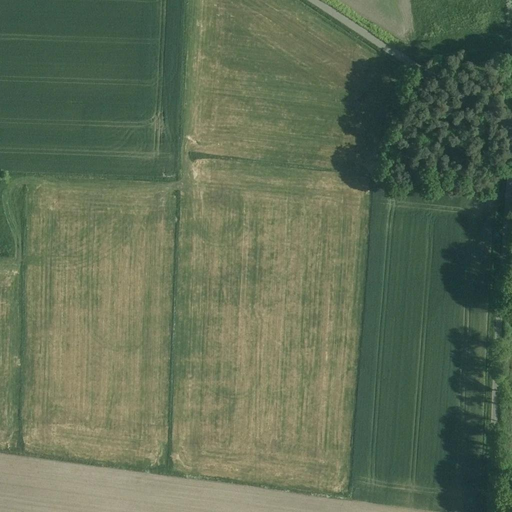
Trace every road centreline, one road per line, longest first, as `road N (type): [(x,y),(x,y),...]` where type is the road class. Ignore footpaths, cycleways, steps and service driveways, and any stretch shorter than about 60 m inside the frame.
road 1 (unclassified): [(494,511),(511,170)]
road 2 (unclassified): [(511,128),(315,0)]
